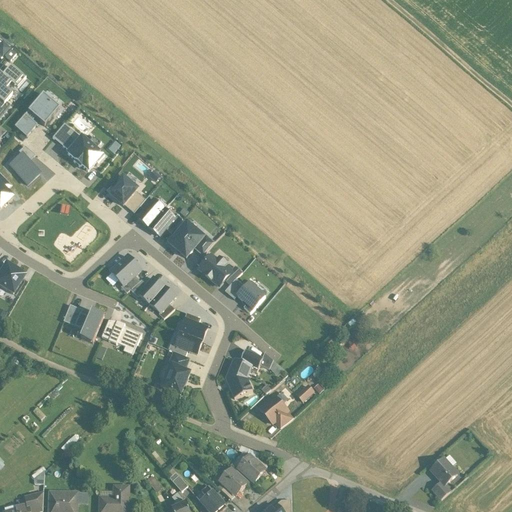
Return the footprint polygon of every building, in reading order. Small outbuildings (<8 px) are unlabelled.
[(2,47),(0,49),(0,60),(3,63),(10,55),(2,47)] [(0,116),(3,119),(8,113),(5,110),(11,103),(4,97),(9,92),(13,95),(22,85),(9,74),(1,83),(0,82),(0,116)] [(43,134),(58,117),(41,103),(26,120),(33,126),(43,134)] [(31,129),(33,126),(26,120),(24,123),(31,129)] [(31,129),(24,123),(13,136),(25,146),(35,133),(31,129)] [(51,146),(68,160),(79,147),(62,133),(51,146)] [(86,152),(79,147),(68,160),(67,163),(73,168),(71,170),(78,175),(79,174),(86,180),(95,170),(96,171),(103,164),(101,162),(94,157),(99,151),(91,145),(87,151),(86,152)] [(20,163),(27,171),(34,164),(23,155),(17,161),(20,163)] [(8,174),(26,193),(38,183),(27,171),(20,163),(8,174)] [(0,195),(5,200),(10,194),(0,183),(0,195)] [(125,215),(125,214),(137,201),(139,199),(124,186),(110,202),(125,215)] [(0,215),(5,211),(6,212),(11,207),(5,200),(0,195),(0,215)] [(141,216),(147,209),(137,201),(125,214),(135,223),(141,216)] [(146,221),(155,210),(156,209),(151,205),(147,209),(141,216),(146,221)] [(150,237),(165,219),(155,210),(146,221),(140,228),(150,237)] [(165,219),(150,237),(161,246),(167,239),(176,229),(165,219)] [(179,225),(176,229),(167,239),(172,243),(184,229),(179,225)] [(188,233),(171,253),(187,267),(195,258),(205,247),(188,233)] [(205,247),(195,258),(204,266),(216,252),(207,244),(205,247)] [(198,274),(202,277),(210,268),(205,265),(198,274)] [(234,280),(232,278),(221,269),(219,271),(212,266),(210,268),(202,277),(200,280),(204,283),(203,284),(212,291),(213,291),(220,297),(226,290),(234,280)] [(142,280),(130,267),(112,282),(125,296),(136,286),(142,280)] [(4,273),(3,274),(0,279),(0,295),(11,303),(23,284),(4,273)] [(234,280),(226,290),(232,295),(237,288),(243,281),(236,274),(232,278),(234,280)] [(141,292),(136,286),(125,296),(123,298),(128,304),(132,301),(141,292)] [(151,314),(166,297),(155,288),(149,296),(140,306),(151,314)] [(238,306),(247,296),(237,288),(232,295),(226,301),(236,309),(238,306)] [(247,296),(238,306),(243,310),(242,312),(246,315),(244,317),(251,323),(266,305),(257,297),(259,294),(253,289),(247,296)] [(143,290),(141,292),(132,301),(139,307),(140,306),(149,296),(143,290)] [(166,297),(151,314),(162,324),(170,314),(176,306),(166,297)] [(176,319),(170,314),(162,324),(160,325),(165,329),(176,319)] [(83,319),(72,315),(65,332),(76,336),(81,323),(83,319)] [(91,327),(86,340),(82,349),(94,354),(105,325),(94,321),(91,327)] [(81,323),(76,336),(86,340),(91,327),(81,323)] [(187,330),(199,335),(202,329),(188,323),(185,329),(187,330)] [(199,335),(187,330),(182,343),(203,351),(208,338),(199,335)] [(117,354),(118,353),(124,337),(126,334),(118,331),(110,331),(103,347),(110,349),(109,350),(117,354)] [(142,344),(124,337),(118,353),(126,356),(125,360),(133,364),(142,344)] [(203,351),(182,343),(176,356),(189,361),(198,364),(203,351)] [(174,362),(187,366),(189,361),(176,356),(172,354),(170,360),(174,362)] [(264,367),(246,359),(241,371),(259,378),(261,375),(264,367)] [(264,367),(261,375),(270,379),(274,369),(266,361),(264,367)] [(187,366),(174,362),(169,374),(173,375),(186,381),(191,368),(187,366)] [(241,371),(235,369),(227,389),(236,408),(254,401),(248,389),(252,380),(258,383),(259,378),(241,371)] [(186,381),(173,375),(164,398),(182,405),(191,382),(186,381)] [(323,400),(328,392),(321,388),(317,396),(323,400)] [(309,395),(298,404),(304,410),(314,400),(309,395)] [(289,419),(276,406),(273,409),(270,409),(268,411),(268,414),(261,420),(273,434),(276,432),(287,421),(289,419)] [(287,421),(276,432),(282,438),(294,428),(287,421)] [(63,458),(67,462),(78,449),(75,446),(63,458)] [(250,465),(240,477),(252,487),(255,491),(266,479),(265,478),(255,470),(250,465)] [(269,474),(259,465),(255,470),(265,478),(269,474)] [(457,480),(444,466),(431,478),(442,489),(445,492),(457,480)] [(252,487),(240,477),(238,479),(250,490),(252,487)] [(235,482),(232,479),(221,490),(227,495),(236,503),(237,504),(247,492),(235,482)] [(250,490),(238,479),(235,482),(247,492),(250,490)] [(177,481),(170,487),(173,490),(180,485),(177,481)] [(189,495),(180,485),(173,490),(181,499),(183,501),(189,495)] [(162,495),(155,487),(150,491),(157,500),(162,495)] [(442,489),(433,497),(441,506),(451,498),(445,492),(442,489)] [(119,506),(102,506),(101,511),(129,511),(130,495),(119,495),(119,506)] [(223,511),(208,495),(202,500),(207,506),(202,511),(203,511),(223,511)] [(236,503),(227,495),(222,500),(232,508),(236,503)] [(183,501),(181,499),(178,501),(184,508),(187,506),(183,501)] [(44,511),(44,501),(27,506),(28,511),(44,511)] [(64,505),(50,505),(49,511),(77,511),(78,501),(64,501),(64,505)] [(88,511),(89,502),(78,501),(77,511),(88,511)] [(184,508),(178,501),(173,506),(178,511),(182,511),(186,510),(184,508)]
